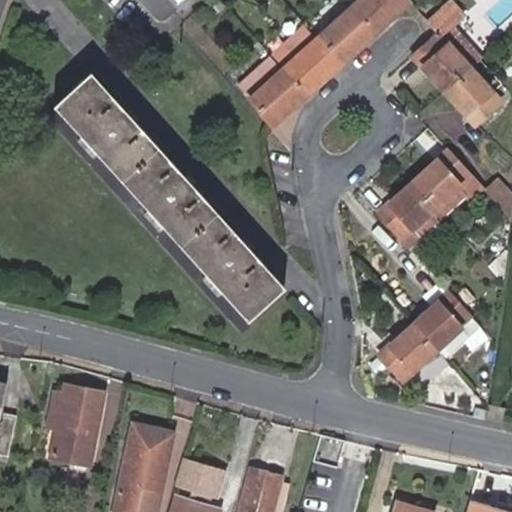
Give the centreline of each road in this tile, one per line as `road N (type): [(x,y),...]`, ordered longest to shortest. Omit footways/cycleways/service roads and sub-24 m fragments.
road 1 (residential): [(0,322),(336,409)]
road 2 (residential): [(336,409),(338,321),(321,175)]
road 3 (residential): [(321,175),(351,167),(389,130),(377,98),(350,86),(318,107),(306,143)]
road 4 (residential): [(336,409),(511,450)]
